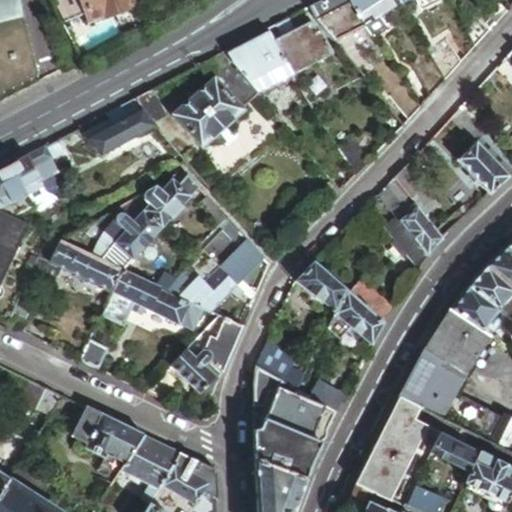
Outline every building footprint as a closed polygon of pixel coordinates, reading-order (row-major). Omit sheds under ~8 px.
[(0,0),(0,92),(36,75),(20,0),(0,0)] [(80,0),(50,0),(60,19),(84,9),(80,0)] [(60,19),(70,38),(114,16),(139,9),(143,8),(139,0),(80,0),(84,9),(60,19)] [(364,28),(347,0),(327,0),(311,9),(318,23),(335,43),(364,28)] [(399,6),(396,0),(347,0),(364,28),(399,6)] [(114,16),(70,38),(79,55),(144,23),(139,9),(114,16)] [(474,50),(489,34),(478,10),(460,20),(474,50)] [(285,69),(291,79),(333,57),(321,35),(318,37),(311,24),(282,39),(274,42),(278,49),(280,54),(286,67),(285,69)] [(269,30),(243,44),(248,55),(262,48),(266,54),(278,49),(274,42),(272,37),(269,30)] [(280,34),(272,37),(274,42),(282,39),(280,34)] [(445,81),(460,65),(446,39),(427,51),(428,54),(445,81)] [(243,44),(226,53),(232,64),(248,55),(243,44)] [(258,96),(291,79),(285,69),(286,67),(280,54),(268,60),(266,54),(262,48),(248,55),(232,64),(258,96)] [(280,54),(278,49),(266,54),(268,60),(280,54)] [(232,64),(226,53),(201,66),(207,77),(210,75),(232,64)] [(430,98),(445,81),(428,54),(410,65),(430,98)] [(241,111),(258,96),(232,64),(210,75),(215,81),(241,111)] [(243,113),(241,111),(215,81),(174,116),(203,150),(243,113)] [(411,119),(421,108),(412,96),(409,91),(405,86),(394,93),(411,119)] [(414,87),(409,91),(412,96),(418,92),(414,87)] [(421,108),(428,100),(422,89),(418,92),(412,96),(421,108)] [(154,91),(136,101),(143,112),(154,126),(167,117),(154,91)] [(143,112),(136,101),(108,116),(110,121),(114,126),(143,112)] [(488,198),(511,175),(511,169),(486,137),(462,107),(449,120),(473,148),(458,163),(488,198)] [(102,158),(157,130),(154,126),(143,112),(114,126),(87,141),(102,158)] [(87,141),(114,126),(110,121),(84,135),(87,141)] [(356,178),(370,163),(353,138),(336,148),(356,178)] [(57,142),(46,148),(52,161),(64,154),(57,142)] [(52,161),(46,148),(28,158),(41,182),(52,176),(58,174),(52,161)] [(41,182),(28,158),(0,172),(0,213),(3,215),(15,209),(13,205),(26,197),(27,199),(44,190),(41,182)] [(393,180),(414,206),(424,198),(428,195),(406,166),(393,180)] [(190,200),(199,190),(187,176),(178,175),(169,181),(170,182),(171,183),(190,200)] [(41,182),(44,190),(46,194),(48,193),(56,188),(58,188),(52,176),(41,182)] [(399,222),(417,209),(414,206),(393,180),(378,196),(399,222)] [(169,181),(155,188),(157,190),(170,182),(169,181)] [(171,183),(170,182),(157,190),(161,194),(171,183)] [(155,188),(145,194),(144,196),(143,197),(143,199),(143,201),(150,207),(144,213),(162,230),(190,200),(171,183),(161,194),(157,190),(155,188)] [(15,209),(3,215),(12,219),(52,198),(47,195),(46,194),(44,190),(27,199),(26,197),(13,205),(15,209)] [(144,196),(145,194),(132,202),(133,202),(143,197),(144,196)] [(143,197),(133,202),(144,213),(150,207),(143,201),(143,199),(143,197)] [(417,209),(420,213),(429,206),(430,206),(424,198),(414,206),(417,209)] [(227,220),(208,199),(201,206),(220,227),(227,220)] [(133,202),(132,202),(117,210),(132,225),(144,213),(133,202)] [(429,206),(420,213),(427,222),(436,215),(429,206)] [(427,258),(442,241),(427,222),(420,213),(417,209),(399,222),(427,258)] [(132,225),(117,210),(112,213),(113,214),(114,216),(115,217),(115,218),(115,219),(115,220),(115,221),(114,222),(114,223),(113,223),(104,235),(133,261),(162,230),(144,213),(132,225)] [(0,285),(28,227),(12,219),(3,215),(0,213),(0,285)] [(98,243),(104,235),(113,223),(114,223),(114,222),(115,221),(115,220),(115,219),(115,218),(115,217),(114,216),(113,214),(78,234),(98,243)] [(227,220),(220,227),(224,231),(231,224),(227,220)] [(418,271),(427,258),(399,222),(388,231),(396,241),(392,244),(403,259),(407,256),(418,271)] [(224,231),(223,232),(232,241),(240,233),(231,224),(224,231)] [(78,234),(77,234),(61,242),(91,257),(98,243),(78,234)] [(91,257),(122,271),(133,261),(104,235),(98,243),(91,257)] [(49,265),(61,242),(50,237),(41,256),(50,260),(48,264),(49,265)] [(264,260),(247,241),(219,269),(237,287),(238,286),(242,281),(264,260)] [(91,257),(61,242),(49,265),(111,294),(122,271),(91,257)] [(345,291),(348,293),(362,278),(328,248),(314,263),(345,291)] [(511,254),(507,249),(486,269),(511,289),(511,254)] [(41,256),(13,314),(24,320),(43,281),(40,280),(48,264),(50,260),(41,256)] [(335,312),(345,291),(314,263),(295,283),(335,312)] [(232,292),(237,287),(219,269),(205,283),(188,300),(186,302),(202,309),(210,313),(232,292)] [(511,299),(511,289),(486,269),(467,289),(499,312),(509,302),(511,299)] [(148,311),(158,289),(122,271),(111,294),(133,304),(148,311)] [(188,300),(205,283),(199,278),(180,297),(188,300)] [(382,324),(393,307),(362,278),(348,293),(382,324)] [(255,293),(242,281),(238,286),(252,299),(255,293)] [(237,287),(232,292),(239,298),(244,293),(237,287)] [(186,302),(158,289),(148,311),(192,332),(202,309),(186,302)] [(499,312),(467,289),(451,313),(484,335),(499,312)] [(371,346),(382,324),(348,293),(345,291),(335,312),(334,314),(349,328),(371,346)] [(133,304),(111,294),(100,316),(122,326),(133,304)] [(499,312),(508,319),(511,314),(511,303),(509,302),(499,312)] [(484,335),(451,313),(424,352),(443,361),(469,381),(494,342),(484,335)] [(334,314),(327,329),(339,340),(349,328),(334,314)] [(203,333),(210,336),(204,351),(206,351),(208,351),(210,352),(211,354),(212,355),(212,358),(211,361),(209,363),(221,376),(241,328),(218,317),(203,333)] [(107,350),(88,341),(79,362),(97,370),(107,350)] [(255,368),(281,383),(295,357),(269,342),(262,357),(260,356),(255,368)] [(195,359),(186,350),(170,367),(181,378),(199,396),(215,379),(204,368),(209,363),(211,361),(212,358),(212,355),(211,354),(210,352),(208,351),(206,351),(204,351),(202,352),(195,359)] [(400,398),(447,422),(459,399),(469,381),(443,361),(424,352),(400,398)] [(212,400),(221,376),(209,363),(204,368),(215,379),(199,396),(212,400)] [(181,378),(170,367),(144,393),(162,402),(181,378)] [(292,389),(281,383),(255,368),(253,385),(253,407),(260,407),(262,407),(263,406),(271,387),(276,389),(290,395),(292,389)] [(10,399),(47,418),(50,413),(58,401),(18,382),(10,399)] [(335,415),(343,400),(317,385),(309,399),(322,407),(335,415)] [(268,409),(276,389),(271,387),(263,406),(268,409)] [(263,421),(309,440),(322,409),(290,395),(276,389),(268,409),(263,421)] [(71,403),(60,398),(58,401),(50,413),(61,419),(71,403)] [(447,422),(400,398),(399,401),(419,410),(511,455),(511,453),(496,446),(447,422)] [(459,399),(447,422),(496,446),(508,422),(459,399)] [(419,410),(399,401),(394,411),(414,420),(419,410)] [(319,445),(335,415),(322,407),(322,409),(309,440),(319,445)] [(85,445),(100,417),(84,410),(70,437),(85,445)] [(414,420),(394,411),(356,485),(368,491),(376,494),(408,432),(414,420)] [(142,437),(100,417),(85,445),(83,449),(102,459),(104,455),(123,465),(124,465),(142,437)] [(511,420),(510,419),(508,422),(496,446),(511,453),(511,420)] [(423,439),(428,428),(414,420),(408,432),(423,439)] [(310,464),(319,445),(309,440),(263,421),(259,430),(253,430),(254,460),(304,480),(310,464)] [(423,439),(408,432),(376,494),(391,501),(423,439)] [(469,474),(478,452),(441,434),(430,455),(469,474)] [(177,455),(142,437),(124,465),(119,472),(146,486),(156,490),(159,487),(177,455)] [(507,505),(511,496),(511,468),(478,452),(469,474),(465,485),(507,505)] [(120,468),(123,465),(104,455),(102,459),(120,468)] [(201,466),(177,455),(159,487),(193,506),(201,494),(205,486),(193,479),(201,466)] [(291,511),(304,480),(254,460),(255,511),(291,511)] [(205,486),(201,494),(215,502),(213,472),(201,466),(193,479),(205,486)] [(52,511),(6,482),(0,491),(0,511),(52,511)] [(362,501),(368,491),(356,485),(351,496),(362,501)] [(156,490),(146,486),(138,498),(148,504),(153,496),(156,490)] [(175,511),(176,511),(153,496),(148,504),(147,506),(156,511),(175,511)]
